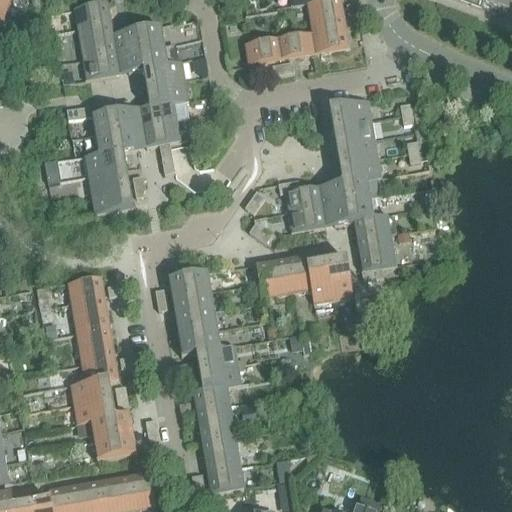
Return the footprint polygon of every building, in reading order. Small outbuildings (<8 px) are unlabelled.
[(0,0),(0,20),(5,22),(12,0),(0,0)] [(290,0),(292,11),(306,8),(332,4),(331,3),(330,0),(290,0)] [(511,0),(461,0),(460,5),(482,13),(484,8),(505,16),(509,14),(511,18),(511,0)] [(89,12),(99,11),(97,1),(87,3),(89,12)] [(306,8),(310,27),(344,21),(341,1),(331,3),(332,4),(306,8)] [(77,4),(79,14),(89,12),(87,3),(77,4)] [(79,14),(77,4),(68,6),(69,16),(74,16),(74,15),(79,14)] [(69,16),(68,6),(57,8),(59,18),(69,16)] [(74,15),(74,16),(77,35),(112,29),(108,9),(99,11),(89,12),(79,14),(74,15)] [(359,19),(357,9),(347,10),(349,21),(359,19)] [(310,27),(312,38),(316,59),(350,53),(344,21),(310,27)] [(77,35),(82,66),(117,60),(112,29),(77,35)] [(122,38),(125,58),(165,52),(161,32),(122,38)] [(312,38),(278,44),(282,65),(316,59),(312,38)] [(282,65),(278,44),(244,50),(248,71),(282,65)] [(129,78),(143,76),(143,75),(168,70),(168,69),(165,52),(125,58),(129,78)] [(117,60),(82,66),(86,86),(121,80),(117,60)] [(143,76),(146,94),(185,87),(182,67),(168,69),(168,70),(143,75),(143,76)] [(293,67),(283,69),(284,79),(295,78),(293,67)] [(284,79),(283,69),(273,71),(274,81),(284,79)] [(146,94),(149,112),(149,113),(175,108),(175,109),(189,107),(185,87),(146,94)] [(120,107),(122,116),(131,115),(130,106),(120,107)] [(329,113),(332,133),(372,126),(369,106),(329,113)] [(140,113),(143,133),(178,127),(175,109),(175,108),(149,113),(149,112),(140,113)] [(97,110),(98,120),(108,119),(107,109),(97,110)] [(400,111),(402,121),(412,119),(411,109),(400,111)] [(87,112),(89,122),(92,122),(92,121),(98,120),(97,110),(87,112)] [(77,114),(79,124),(89,122),(87,112),(77,114)] [(79,124),(77,114),(67,116),(69,126),(79,124)] [(92,122),(95,142),(135,134),(131,115),(122,116),(108,119),(98,120),(92,121),(92,122)] [(412,119),(402,121),(404,131),(414,129),(412,119)] [(332,133),(336,152),(375,145),(372,126),(332,133)] [(178,127),(143,133),(147,153),(160,151),(170,149),(181,147),(178,127)] [(95,142),(99,159),(99,160),(124,156),(124,157),(138,155),(135,134),(95,142)] [(336,152),(339,170),(378,164),(375,145),(336,152)] [(407,149),(409,159),(419,157),(417,147),(407,149)] [(160,151),(161,160),(172,159),(170,149),(160,151)] [(84,162),(88,182),(127,175),(124,157),(124,156),(99,160),(99,159),(84,162)] [(419,157),(409,159),(410,169),(421,167),(419,157)] [(161,160),(163,170),(173,169),(172,159),(161,160)] [(339,170),(342,188),(342,189),(368,185),(368,186),(380,184),(382,184),(378,164),(339,170)] [(173,169),(163,170),(165,180),(175,179),(173,169)] [(88,182),(91,201),(130,194),(127,175),(88,182)] [(133,183),(135,193),(145,191),(143,181),(133,183)] [(328,191),(331,211),(371,204),(383,202),(380,184),(368,186),(368,185),(342,189),(342,188),(328,191)] [(289,187),(290,197),(300,196),(299,186),(289,187)] [(290,197),(289,187),(279,189),(280,199),(285,198),(290,197)] [(145,191),(135,193),(136,203),(147,201),(145,191)] [(285,198),(288,218),(323,212),(320,192),(300,196),(290,197),(285,198)] [(130,194),(91,201),(94,221),(134,214),(130,194)] [(251,205),(259,211),(265,202),(257,197),(251,205)] [(371,204),(331,211),(335,231),(354,227),(353,226),(374,223),(374,222),(371,204)] [(259,211),(251,205),(245,213),(254,219),(259,211)] [(323,212),(288,218),(292,238),(326,232),(323,212)] [(353,226),(354,227),(357,245),(391,239),(388,219),(374,222),(374,223),(353,226)] [(249,237),(258,243),(264,234),(255,229),(249,237)] [(264,234),(258,243),(266,249),(272,240),(264,234)] [(391,239),(357,245),(362,277),(372,275),(382,274),(397,271),(391,239)] [(294,298),(312,295),(313,295),(308,270),(309,270),(308,260),(288,264),(294,298)] [(347,263),(327,267),(334,306),(354,303),(347,263)] [(262,304),(294,298),(288,264),(256,269),(262,304)] [(313,295),(312,295),(314,310),(334,306),(327,267),(309,270),(308,270),(313,295)] [(372,275),(374,285),(384,284),(382,274),(372,275)] [(374,285),(372,275),(362,277),(364,287),(374,285)] [(208,277),(168,284),(172,304),(211,297),(208,277)] [(67,289),(71,309),(105,303),(102,283),(67,289)] [(108,292),(110,302),(120,300),(118,290),(108,292)] [(156,296),(157,306),(168,305),(166,294),(156,296)] [(172,304),(175,323),(215,316),(211,297),(172,304)] [(71,309),(76,340),(110,334),(105,303),(71,309)] [(168,305),(157,306),(159,316),(169,314),(168,305)] [(175,323),(178,342),(218,335),(215,316),(175,323)] [(76,340),(81,371),(116,365),(110,334),(76,340)] [(182,361),(196,359),(196,358),(221,354),(221,353),(218,335),(178,342),(182,361)] [(196,359),(199,377),(239,370),(235,350),(221,353),(221,354),(196,358),(196,359)] [(130,362),(120,364),(122,374),(132,372),(130,362)] [(81,371),(84,388),(84,389),(109,385),(110,386),(119,385),(116,365),(81,371)] [(183,370),(185,380),(195,378),(193,368),(183,370)] [(173,371),(175,381),(185,380),(183,370),(173,371)] [(199,377),(202,396),(202,397),(228,392),(228,393),(242,390),(239,370),(199,377)] [(5,380),(6,390),(16,389),(15,378),(5,380)] [(185,380),(186,390),(196,388),(195,378),(185,380)] [(185,380),(175,381),(176,391),(186,390),(185,380)] [(70,391),(73,411),(113,404),(110,386),(109,385),(84,389),(84,388),(70,391)] [(115,393),(117,403),(127,402),(126,392),(115,393)] [(193,397),(196,417),(231,412),(228,393),(228,392),(202,397),(202,396),(193,397)] [(127,402),(117,403),(119,413),(129,412),(127,402)] [(77,431),(91,428),(91,427),(116,423),(116,422),(113,404),(73,411),(77,431)] [(180,410),(182,420),(192,418),(190,408),(180,410)] [(236,442),(231,412),(196,417),(202,448),(236,442)] [(91,428),(94,446),(133,439),(130,420),(116,422),(116,423),(91,427),(91,428)] [(146,427),(148,437),(158,435),(156,425),(146,427)] [(158,435),(148,437),(149,447),(160,445),(158,435)] [(133,439),(94,446),(97,466),(137,459),(133,439)] [(242,473),(236,443),(202,448),(207,479),(242,473)] [(6,469),(0,470),(0,490),(10,489),(6,469)] [(242,473),(207,479),(210,499),(245,493),(242,473)] [(150,478),(130,481),(135,511),(155,511),(153,492),(162,490),(161,480),(151,482),(150,478)] [(192,481),(194,492),(204,490),(202,480),(192,481)] [(135,511),(130,481),(99,487),(103,511),(135,511)] [(103,511),(99,487),(69,492),(72,511),(103,511)] [(49,495),(50,505),(51,505),(52,511),(72,511),(69,492),(49,495)] [(0,511),(12,511),(13,511),(14,511),(11,497),(0,498),(0,511)]
